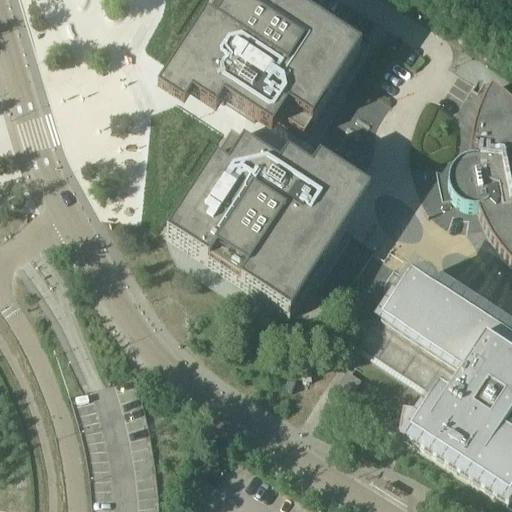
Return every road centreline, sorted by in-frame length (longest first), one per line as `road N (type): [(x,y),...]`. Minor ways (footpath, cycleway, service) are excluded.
road 1 (unclassified): [(384,508),(239,424),(163,365),(67,220)]
road 2 (unclassified): [(77,511),(47,380),(0,293)]
road 3 (unclassified): [(67,220),(0,18)]
